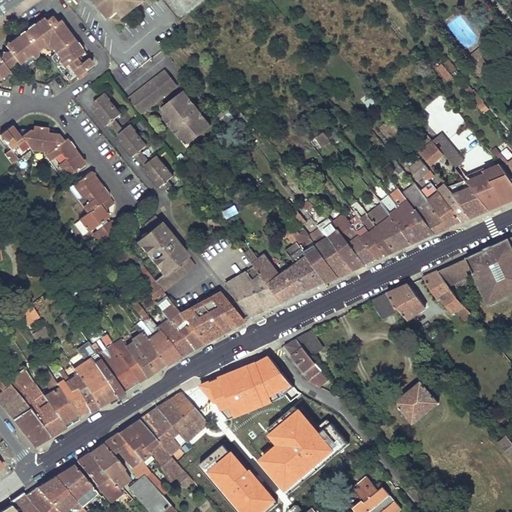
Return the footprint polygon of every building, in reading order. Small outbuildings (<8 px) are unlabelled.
[(93,0),(100,8),(102,6),(109,14),(111,18),(119,12),(123,17),(136,6),(134,4),(138,0),(93,0)] [(100,8),(97,9),(104,18),(109,14),(102,6),(100,8)] [(0,84),(0,79),(10,72),(8,69),(17,62),(20,65),(32,56),(34,59),(38,57),(39,51),(42,48),(53,50),(55,53),(59,58),(57,60),(67,73),(64,74),(69,81),(76,76),(77,79),(84,74),(82,71),(93,64),(92,59),(89,60),(60,19),(56,22),(51,16),(46,20),(44,17),(35,23),(27,28),(28,29),(24,31),(19,34),(20,35),(9,43),(7,41),(5,45),(9,50),(13,56),(3,63),(0,58),(0,84)] [(483,46),(473,55),(478,61),(481,58),(489,53),(483,46)] [(1,55),(0,56),(0,58),(3,63),(13,56),(9,50),(5,52),(8,56),(4,59),(1,55)] [(50,56),(64,74),(67,73),(57,60),(59,58),(55,53),(50,56)] [(32,56),(20,65),(22,68),(34,59),(32,56)] [(478,61),(469,68),(482,84),(494,74),(481,58),(478,61)] [(0,79),(0,84),(12,75),(10,72),(0,79)] [(142,112),(165,93),(154,78),(130,97),(142,112)] [(473,103),(479,98),(472,90),(467,95),(473,103)] [(211,125),(185,91),(164,107),(168,114),(166,116),(182,137),(185,135),(190,142),(211,125)] [(105,93),(94,102),(98,108),(96,110),(107,125),(109,124),(113,130),(116,127),(121,124),(116,118),(122,113),(105,93)] [(473,103),(482,114),(488,109),(479,98),(473,103)] [(226,106),(217,115),(225,127),(231,134),(241,125),(226,106)] [(8,151),(4,153),(11,162),(12,162),(30,148),(33,145),(36,149),(43,150),(45,148),(50,155),(58,165),(61,162),(70,174),(86,162),(86,158),(82,158),(66,137),(63,140),(58,132),(47,131),(48,126),(33,124),(32,129),(28,129),(20,135),(18,132),(12,124),(0,133),(0,138),(0,139),(3,139),(11,149),(8,151)] [(120,132),(119,133),(124,140),(121,143),(131,156),(133,155),(138,160),(141,157),(145,154),(141,148),(147,144),(131,124),(120,132)] [(334,126),(332,128),(329,130),(340,144),(345,140),(334,126)] [(343,136),(347,133),(341,126),(338,129),(343,136)] [(328,136),(325,131),(316,137),(319,141),(320,142),(328,136)] [(434,141),(437,146),(446,139),(442,133),(433,140),(434,141)] [(320,142),(323,146),(332,140),(328,136),(320,142)] [(455,168),(463,161),(446,139),(437,146),(444,154),(455,168)] [(355,142),(357,144),(358,146),(357,146),(367,159),(371,155),(359,140),(355,142)] [(431,165),(444,154),(437,146),(434,141),(420,152),(424,156),(431,165)] [(33,145),(30,148),(32,151),(50,155),(45,148),(43,150),(36,149),(33,145)] [(506,160),(511,157),(511,156),(508,148),(501,151),(506,160)] [(494,154),(501,163),(503,165),(507,162),(498,151),(494,154)] [(409,168),(414,174),(418,179),(424,174),(428,179),(434,174),(430,170),(429,171),(420,159),(422,158),(418,154),(412,158),(416,163),(409,168)] [(145,163),(144,164),(149,169),(146,171),(158,186),(161,184),(164,189),(170,185),(166,180),(172,175),(156,155),(145,163)] [(429,171),(430,170),(433,168),(431,165),(424,156),(422,158),(420,159),(429,171)] [(311,171),(310,171),(312,174),(320,168),(313,159),(309,163),(308,162),(308,161),(305,163),(311,171)] [(397,160),(395,162),(392,163),(399,172),(404,169),(397,160)] [(70,174),(61,162),(58,165),(57,165),(66,177),(70,174)] [(486,171),(464,179),(469,186),(488,209),(506,201),(511,199),(511,176),(508,171),(506,168),(503,165),(500,162),(484,169),(486,171)] [(325,175),(320,168),(312,174),(317,181),(325,175)] [(109,217),(109,215),(109,212),(106,212),(104,209),(100,203),(110,195),(95,174),(95,172),(91,171),(73,186),(81,196),(78,199),(88,212),(79,219),(81,221),(88,230),(89,232),(109,217)] [(463,178),(449,188),(453,193),(456,192),(458,194),(469,186),(464,179),(463,178)] [(406,190),(400,183),(397,186),(401,191),(403,193),(406,190)] [(435,233),(450,226),(429,200),(421,190),(416,183),(406,190),(403,193),(434,232),(435,233)] [(437,190),(431,183),(421,190),(429,200),(439,193),(437,190)] [(261,189),(257,184),(252,187),(257,193),(261,189)] [(470,217),(453,193),(449,188),(446,184),(437,190),(439,193),(461,221),(470,217)] [(81,196),(73,186),(70,189),(78,199),(81,196)] [(456,192),(453,193),(470,217),(488,209),(469,186),(458,194),(456,192)] [(404,204),(399,208),(401,210),(423,237),(434,232),(403,193),(401,191),(396,195),(398,198),(399,196),(404,204)] [(461,221),(439,193),(429,200),(450,226),(461,221)] [(110,195),(100,203),(104,209),(115,201),(110,195)] [(399,208),(390,196),(381,203),(383,205),(411,243),(423,237),(401,210),(399,208)] [(301,226),(305,223),(288,201),(285,204),(301,226)] [(308,212),(314,207),(309,201),(303,206),(308,212)] [(368,215),(369,218),(395,250),(411,243),(383,205),(380,207),(368,215)] [(227,220),(238,213),(234,206),(222,212),(227,220)] [(361,222),(362,223),(369,218),(368,215),(367,214),(359,219),(352,225),(354,228),(361,222)] [(354,228),(352,225),(344,215),(338,220),(341,223),(336,227),(365,263),(376,257),(354,228)] [(205,219),(209,228),(216,238),(223,232),(211,216),(205,219)] [(369,218),(362,223),(385,253),(386,255),(395,250),(369,218)] [(196,267),(156,219),(146,227),(151,233),(141,241),(147,248),(143,251),(156,267),(160,264),(166,271),(162,274),(154,281),(164,293),(196,267)] [(321,228),(328,238),(352,270),(356,268),(365,263),(336,227),(334,223),(330,219),(319,226),(321,228)] [(75,224),(83,234),(88,230),(81,221),(75,224)] [(112,221),(95,234),(100,241),(117,228),(112,221)] [(361,222),(354,228),(376,257),(377,258),(385,253),(362,223),(361,222)] [(321,228),(309,236),(314,242),(316,245),(316,246),(328,238),(321,228)] [(285,229),(284,231),(282,232),(287,238),(290,235),(285,229)] [(299,247),(306,256),(326,282),(330,281),(339,276),(316,246),(316,245),(311,249),(309,246),(314,242),(309,236),(305,231),(299,235),(305,242),(299,247)] [(466,258),(439,270),(449,285),(469,277),(467,270),(472,268),(488,304),(511,293),(511,237),(509,239),(508,238),(466,257),(466,258)] [(328,238),(316,246),(339,276),(352,270),(328,238)] [(147,248),(141,241),(137,244),(143,251),(147,248)] [(288,255),(295,265),(306,256),(299,247),(288,255)] [(250,248),(243,253),(254,267),(282,302),(299,295),(326,282),(306,256),(295,265),(281,275),(264,254),(259,259),(250,248)] [(136,262),(127,250),(119,256),(128,268),(136,262)] [(84,266),(91,276),(97,271),(90,261),(84,266)] [(144,288),(170,320),(193,348),(204,342),(181,314),(167,296),(164,293),(154,281),(143,267),(142,268),(138,262),(129,270),(133,275),(140,270),(144,274),(139,278),(146,287),(144,288)] [(156,267),(162,274),(166,271),(160,264),(156,267)] [(254,267),(226,285),(251,316),(282,302),(254,267)] [(454,293),(449,285),(439,270),(423,277),(437,298),(441,296),(454,314),(458,311),(466,319),(469,317),(472,315),(454,293)] [(387,292),(397,311),(399,309),(408,320),(426,307),(409,283),(387,292)] [(391,314),(397,311),(387,292),(372,300),(383,318),(391,314)] [(222,293),(181,314),(204,342),(223,332),(243,320),(222,293)] [(155,333),(148,338),(166,364),(181,355),(159,328),(150,317),(143,309),(135,300),(132,303),(141,315),(142,314),(145,317),(144,318),(155,333)] [(27,325),(32,320),(38,316),(31,306),(20,315),(27,325)] [(147,307),(143,309),(150,317),(153,314),(147,307)] [(70,314),(67,317),(63,320),(66,323),(73,318),(70,314)] [(144,318),(137,324),(140,328),(148,338),(155,333),(144,318)] [(170,320),(159,328),(181,355),(193,348),(170,320)] [(36,331),(32,333),(39,342),(51,335),(45,326),(41,327),(38,329),(36,331)] [(134,342),(126,346),(146,376),(155,371),(166,364),(148,338),(140,328),(138,330),(141,333),(132,340),(134,342)] [(296,339),(309,355),(323,348),(313,331),(296,339)] [(106,345),(108,343),(111,341),(107,336),(103,339),(106,345)] [(330,380),(309,355),(296,339),(293,340),(281,347),(295,363),(297,362),(304,370),(311,378),(322,385),(330,380)] [(122,340),(114,345),(139,381),(146,376),(126,346),(122,340)] [(80,343),(75,346),(79,353),(87,352),(80,343)] [(99,355),(101,359),(124,390),(139,381),(114,345),(99,355)] [(300,394),(269,354),(201,384),(230,418),(280,399),(285,395),(291,402),(300,394)] [(75,371),(92,360),(90,357),(74,369),(75,371)] [(101,359),(94,363),(116,395),(124,390),(101,359)] [(75,371),(78,375),(99,406),(116,395),(94,363),(92,360),(75,371)] [(308,381),(320,387),(322,385),(311,378),(304,370),(297,362),(295,363),(308,381)] [(40,378),(41,377),(49,371),(44,363),(34,369),(37,374),(40,378)] [(65,426),(45,397),(25,368),(17,374),(8,381),(1,372),(0,370),(0,387),(2,390),(0,391),(0,401),(34,445),(65,426)] [(64,378),(68,375),(64,369),(59,372),(64,378)] [(451,370),(449,371),(447,372),(454,379),(457,377),(451,370)] [(49,371),(41,377),(50,390),(58,385),(49,371)] [(66,382),(70,387),(72,390),(77,388),(90,409),(91,411),(99,406),(78,375),(71,379),(66,382)] [(439,402),(430,392),(422,381),(396,402),(413,423),(439,402)] [(70,387),(63,393),(78,415),(90,409),(77,388),(72,390),(70,387)] [(466,387),(465,388),(463,390),(469,396),(472,394),(466,387)] [(60,388),(45,397),(65,426),(80,418),(78,415),(63,393),(60,388)] [(170,423),(185,441),(206,423),(181,394),(157,407),(170,423)] [(318,432),(296,406),(266,432),(276,444),(259,459),(287,493),(349,441),(332,420),(318,432)] [(161,431),(170,423),(157,407),(142,417),(152,429),(157,425),(161,431)] [(185,441),(170,423),(161,431),(157,425),(152,429),(142,417),(140,419),(171,454),(185,441)] [(176,461),(171,454),(140,419),(130,426),(119,433),(135,453),(136,454),(141,460),(146,455),(149,459),(153,457),(161,469),(171,482),(176,477),(185,487),(193,480),(181,466),(176,461)] [(126,460),(135,453),(119,433),(104,442),(113,454),(118,450),(126,460)] [(500,442),(507,450),(511,455),(511,440),(508,436),(500,442)] [(125,468),(113,454),(104,442),(89,452),(118,488),(130,479),(123,469),(125,468)] [(265,511),(277,502),(224,443),(198,465),(239,511),(265,511)] [(117,489),(118,488),(89,452),(88,453),(77,460),(110,501),(116,496),(113,491),(103,480),(107,477),(117,489)] [(136,454),(135,453),(126,460),(131,465),(141,460),(136,454)] [(180,457),(176,461),(181,466),(185,463),(180,457)] [(150,472),(141,460),(131,465),(134,474),(138,480),(130,486),(129,489),(149,511),(173,511),(175,510),(155,487),(146,477),(150,472)] [(55,475),(78,503),(82,500),(85,504),(99,493),(73,463),(56,474),(55,475)] [(159,483),(150,472),(146,477),(155,487),(159,483)] [(55,475),(37,487),(59,511),(86,511),(82,507),(78,503),(55,475)] [(103,480),(113,491),(117,489),(107,477),(103,480)] [(383,486),(380,488),(378,490),(367,477),(354,489),(363,501),(354,508),(357,511),(394,511),(400,507),(383,486)] [(59,511),(37,487),(26,495),(40,511),(59,511)] [(14,502),(12,504),(18,511),(40,511),(26,495),(14,502)]
